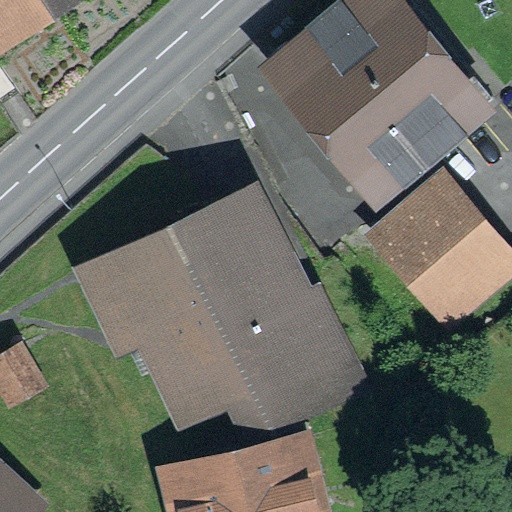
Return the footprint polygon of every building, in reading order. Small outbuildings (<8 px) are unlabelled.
[(0,0),(0,30),(46,0),(0,0)] [(289,74),(366,169),(463,89),(390,0),(340,0),(331,8),(346,27),(289,74)] [(449,315),(511,262),(441,179),(379,233),(449,315)] [(256,376),(261,388),(276,382),(275,381),(305,375),(301,369),(347,347),(331,311),(289,330),(261,276),(288,263),(257,198),(92,275),(119,331),(137,322),(157,364),(161,362),(184,408),(256,376)] [(0,364),(0,377),(10,394),(36,379),(21,353),(0,364)] [(337,408),(329,371),(305,375),(275,381),(276,382),(283,419),(337,408)] [(180,472),(190,511),(308,511),(308,508),(320,505),(313,474),(300,477),(292,445),(180,472)] [(0,511),(20,511),(32,500),(0,470),(0,511)]
